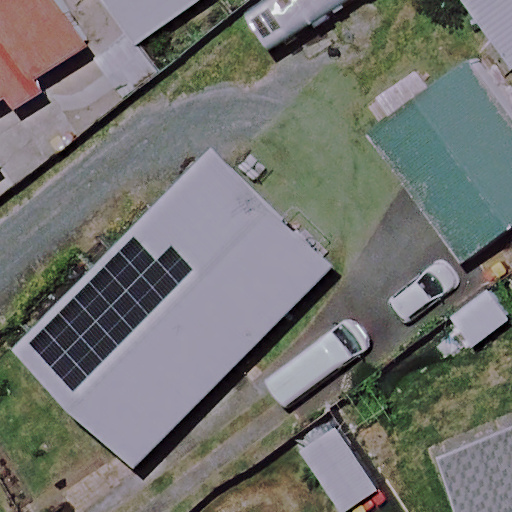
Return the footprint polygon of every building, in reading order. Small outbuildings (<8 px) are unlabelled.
[(0,0),(0,105),(17,96),(24,107),(58,86),(51,75),(90,52),(59,0),(0,0)] [(111,0),(145,46),(206,0),(111,0)] [(511,0),(459,0),(511,73),(511,0)] [(511,228),(511,118),(471,58),(373,125),(465,260),(511,228)] [(339,269),(223,154),(30,347),(146,463),(339,269)] [(336,424),(293,460),(336,511),(350,511),(385,484),(336,424)] [(511,511),(511,429),(449,459),(474,511),(511,511)]
